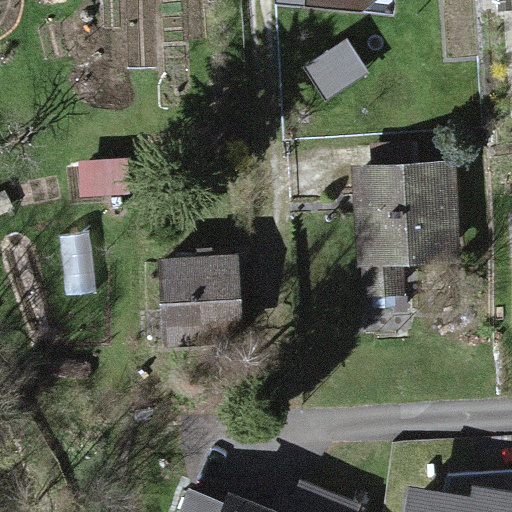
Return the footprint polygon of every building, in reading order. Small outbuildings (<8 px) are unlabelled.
[(276,0),(276,2),(393,12),(394,0),(276,0)] [(450,165),(358,170),(364,292),(403,290),(401,255),(454,253),(450,165)] [(235,258),(163,262),(168,340),(240,335),(235,258)] [(408,511),(511,511),(511,471),(448,476),(445,496),(412,490),(408,511)] [(358,511),(362,504),(300,478),(293,494),(278,488),(270,509),(277,511),(358,511)] [(223,511),(227,505),(188,487),(177,511),(223,511)] [(277,511),(270,509),(230,492),(227,505),(223,511),(277,511)]
